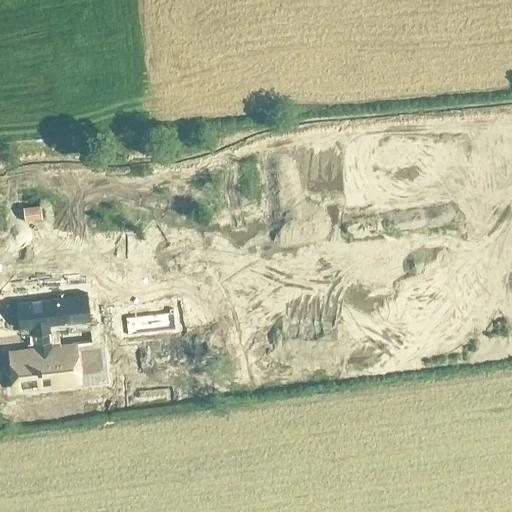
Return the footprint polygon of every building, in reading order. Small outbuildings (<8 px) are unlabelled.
[(316,177),(318,197),(327,196),(326,176),(316,177)] [(361,203),(337,204),(337,216),(361,215),(361,203)] [(39,205),(23,207),(25,219),(41,217),(39,205)] [(189,269),(194,297),(214,293),(209,265),(189,269)] [(84,332),(60,335),(64,370),(129,362),(125,327),(102,330),(99,307),(140,302),(137,275),(65,284),(69,311),(81,310),(84,332)] [(48,346),(9,349),(10,357),(0,357),(0,402),(53,398),(48,346)] [(113,439),(0,452),(0,467),(15,466),(16,471),(47,467),(48,463),(92,458),(96,447),(110,451),(113,439)]
